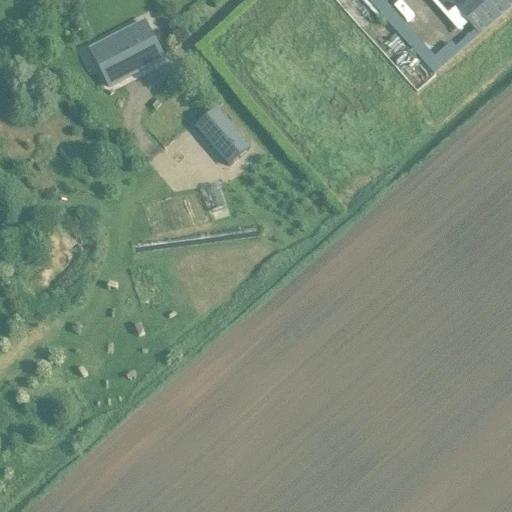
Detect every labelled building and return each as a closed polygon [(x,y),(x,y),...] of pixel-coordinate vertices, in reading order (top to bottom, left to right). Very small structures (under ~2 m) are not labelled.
[(511,6),(511,0),(437,0),(449,13),(456,7),(480,35),(511,6)] [(164,59),(144,21),(88,49),(108,87),(164,59)] [(402,38),(418,55),(436,38),(420,21),(402,38)] [(42,84),(34,90),(46,105),(54,99),(42,84)] [(174,104),(146,115),(156,138),(183,127),(174,104)] [(250,148),(218,109),(197,126),(228,165),(250,148)]
